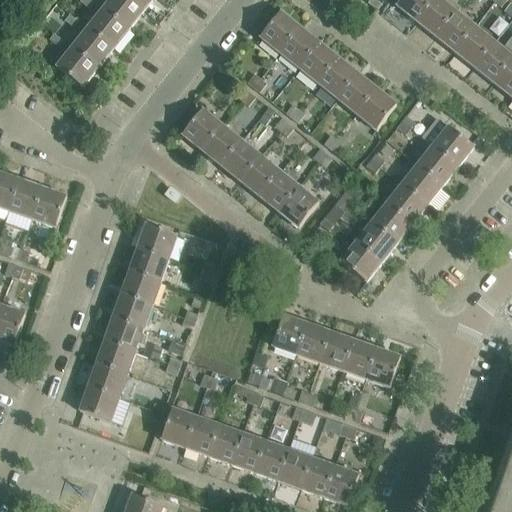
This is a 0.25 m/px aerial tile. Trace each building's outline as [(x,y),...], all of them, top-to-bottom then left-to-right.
[(95,6),(87,0),(82,0),(80,4),(90,12),(95,6)] [(145,14),(126,0),(114,0),(104,13),(130,34),(145,14)] [(156,0),(126,0),(145,14),(156,0)] [(373,0),(370,0),(367,5),(376,12),(381,6),(373,0)] [(405,0),(398,10),(417,26),(438,0),(437,0),(405,0)] [(438,0),(417,26),(436,41),(457,15),(438,0)] [(501,11),(509,1),(507,0),(500,0),(495,7),(501,11)] [(130,34),(104,13),(89,32),(114,53),(130,34)] [(457,15),(436,41),(456,56),(476,31),(457,15)] [(261,42),(281,58),(301,32),(282,16),(261,42)] [(80,26),(69,17),(64,23),(75,31),(80,26)] [(476,31),(456,56),(475,72),(495,46),(476,31)] [(114,53),(89,32),(73,51),(99,72),(114,53)] [(320,47),(301,32),(281,58),(300,73),(320,47)] [(64,45),(54,36),(49,42),(60,50),(64,45)] [(511,59),(495,46),(475,72),(494,87),(499,81),(511,64),(511,59)] [(340,63),(320,47),(300,73),(319,88),(340,63)] [(99,72),(73,51),(58,71),(83,92),(99,72)] [(359,78),(340,63),(319,88),(338,104),(359,78)] [(511,64),(499,81),(494,87),(511,101),(511,64)] [(253,91),(261,82),(254,76),(247,86),(253,91)] [(378,93),(359,78),(338,104),(357,119),(378,93)] [(267,86),(261,82),(253,91),(259,96),(267,86)] [(243,105),(251,96),(243,90),(236,99),(243,105)] [(398,109),(378,93),(357,119),(377,135),(398,109)] [(248,110),(256,100),(251,96),(243,105),(248,110)] [(292,122),(299,113),(292,107),(284,116),(292,122)] [(305,117),(299,113),(292,122),(298,127),(305,117)] [(183,140),(203,155),(223,130),(204,114),(183,140)] [(417,126),(406,117),(401,124),(412,132),(417,126)] [(281,136),(289,126),(281,120),(274,130),(281,136)] [(407,139),(412,132),(401,124),(396,130),(407,139)] [(287,140),(294,131),(289,126),(281,136),(287,140)] [(223,130),(203,155),(222,171),(243,145),(223,130)] [(449,131),(433,150),(459,171),(475,151),(449,131)] [(330,153),(338,143),(330,138),(323,147),(330,153)] [(343,147),(338,143),(330,153),(335,157),(343,147)] [(243,145),(222,171),(241,186),(262,160),(243,145)] [(459,171),(433,150),(418,170),(444,190),(459,171)] [(319,167),(327,157),(320,151),(312,161),(319,167)] [(385,165),(375,156),(370,161),(381,170),(385,165)] [(324,171),(332,161),(327,157),(319,167),(324,171)] [(262,160),(241,186),(260,201),(281,175),(262,160)] [(381,170),(370,161),(365,168),(376,176),(381,170)] [(444,190),(418,170),(403,189),(429,209),(444,190)] [(281,175),(260,201),(280,217),(300,191),(281,175)] [(21,184),(0,176),(0,211),(10,215),(21,184)] [(44,192),(21,184),(10,215),(33,224),(44,192)] [(429,209),(403,189),(388,208),(414,228),(429,209)] [(173,206),(179,199),(169,191),(164,198),(173,206)] [(320,206),(300,191),(280,217),(299,232),(320,206)] [(68,201),(44,192),(33,224),(57,232),(68,201)] [(355,203),(344,194),(339,200),(349,209),(355,203)] [(349,209),(339,200),(334,207),(344,215),(349,209)] [(414,228),(388,208),(372,227),(398,247),(414,228)] [(334,228),(324,219),(318,226),(329,234),(334,228)] [(398,247),(372,227),(357,246),(383,267),(398,247)] [(147,229),(138,253),(169,264),(178,240),(147,229)] [(383,267),(357,246),(341,266),(367,286),(383,267)] [(18,266),(23,253),(14,250),(10,263),(18,266)] [(29,255),(23,253),(18,266),(25,268),(29,255)] [(138,253),(130,276),(161,287),(169,264),(138,253)] [(212,278),(215,270),(203,266),(201,275),(212,278)] [(12,282),(17,270),(8,267),(4,279),(12,282)] [(19,285),(23,273),(17,270),(12,282),(19,285)] [(209,285),(212,278),(201,275),(198,281),(209,285)] [(130,276),(122,299),(153,310),(161,287),(130,276)] [(122,299),(114,322),(145,333),(153,310),(122,299)] [(26,318),(2,310),(0,315),(0,344),(15,349),(26,318)] [(195,325),(198,316),(187,312),(184,321),(195,325)] [(273,351),(297,359),(308,328),(284,320),(273,351)] [(193,333),(195,325),(184,321),(181,329),(193,333)] [(114,322),(106,345),(137,356),(145,333),(114,322)] [(331,336),(308,328),(297,359),(320,367),(331,336)] [(354,345),(331,336),(320,367),(343,376),(354,345)] [(106,345),(97,369),(128,380),(137,356),(106,345)] [(378,353),(354,345),(343,376),(366,384),(378,353)] [(401,361),(378,353),(366,384),(390,392),(401,361)] [(179,371),(181,364),(170,360),(168,367),(179,371)] [(176,379),(179,371),(168,367),(165,374),(176,379)] [(97,369),(89,391),(120,402),(128,380),(97,369)] [(267,395),(271,382),(252,376),(248,385),(259,389),(257,392),(267,395)] [(207,393),(212,381),(203,377),(198,390),(207,393)] [(219,383),(212,381),(207,393),(214,396),(219,383)] [(81,415),(112,426),(120,402),(89,391),(81,415)] [(250,394),(246,407),(254,409),(258,396),(250,394)] [(306,409),(310,397),(302,394),(298,406),(306,409)] [(261,412),(266,399),(258,396),(254,409),(261,412)] [(317,399),(310,397),(306,409),(313,411),(317,399)] [(162,418),(166,410),(154,406),(151,414),(162,418)] [(300,426),(305,413),(296,410),(292,423),(300,426)] [(353,425),(356,414),(348,411),(344,422),(353,425)] [(197,421),(173,413),(163,444),(186,452),(197,421)] [(307,429),(312,415),(305,413),(300,426),(307,429)] [(159,426),(162,418),(151,414),(148,422),(159,426)] [(364,416),(356,414),(353,425),(360,428),(364,416)] [(220,430),(197,421),(186,452),(209,461),(220,430)] [(346,442),(351,429),(328,421),(323,434),(346,442)] [(353,445),(358,431),(351,429),(346,442),(353,445)] [(243,438),(220,430),(209,461),(232,469),(243,438)] [(266,446),(243,438),(232,469),(255,477),(266,446)] [(290,454),(266,446),(255,477),(279,485),(290,454)] [(313,462),(290,454),(279,485),(302,494),(313,462)] [(336,471),(313,462),(302,494),(325,502),(336,471)] [(511,511),(511,466),(495,511),(511,511)] [(360,479),(336,471),(325,502),(349,510),(360,479)] [(133,500),(128,511),(163,511),(164,511),(133,500)]
